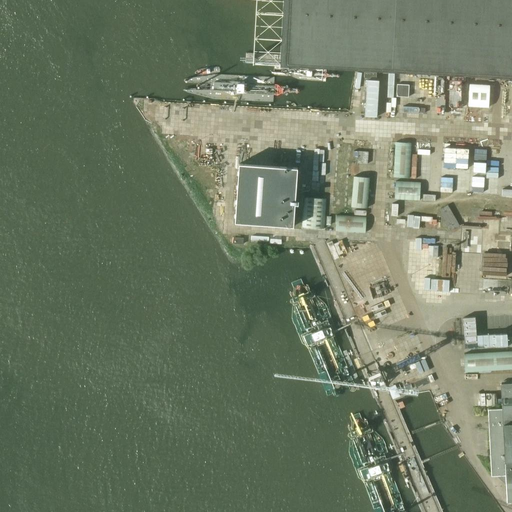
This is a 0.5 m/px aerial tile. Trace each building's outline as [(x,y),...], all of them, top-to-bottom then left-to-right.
[(511,0),(287,0),(284,63),(511,74),(511,0)] [(367,81),(365,116),(377,117),(379,81),(367,81)] [(489,85),(469,84),(468,107),(488,108),(489,85)] [(395,143),(393,177),(409,178),(411,143),(395,143)] [(234,222),(293,227),(297,168),(238,164),(234,222)] [(353,177),(351,207),(366,208),(369,178),(353,177)] [(394,199),(419,200),(420,182),(395,181),(394,199)] [(304,198),(302,228),(324,229),(325,199),(304,198)] [(336,215),(335,230),(365,233),(364,217),(336,215)] [(476,335),(475,317),(463,318),(465,348),(507,345),(506,333),(476,335)] [(511,351),(464,354),(465,372),(511,369),(511,351)] [(507,502),(511,502),(511,383),(501,384),(502,409),(487,409),(491,476),(505,475),(507,502)]
